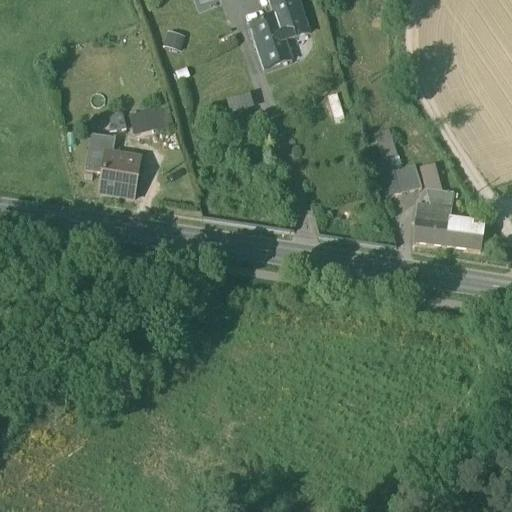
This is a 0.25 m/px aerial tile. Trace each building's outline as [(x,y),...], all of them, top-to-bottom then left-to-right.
[(249,30),(263,72),(290,62),(283,44),(307,36),(295,0),(267,0),(275,21),(249,30)] [(185,41),(167,36),(163,51),(180,56),(185,41)] [(249,98),(226,105),(230,119),(254,112),(249,98)] [(128,121),(135,143),(174,131),(167,109),(128,121)] [(110,121),(110,136),(125,132),(123,117),(110,121)] [(87,175),(103,177),(107,154),(109,142),(93,139),(87,175)] [(100,197),(134,203),(140,163),(112,158),(113,155),(107,154),(103,177),(100,197)] [(376,166),(385,203),(421,194),(414,172),(393,178),(388,163),(376,166)] [(430,211),(451,213),(453,198),(441,197),(434,171),(420,175),(430,211)] [(451,252),(481,255),(484,229),(449,225),(451,213),(430,211),(416,209),(412,248),(446,251),(451,252)]
